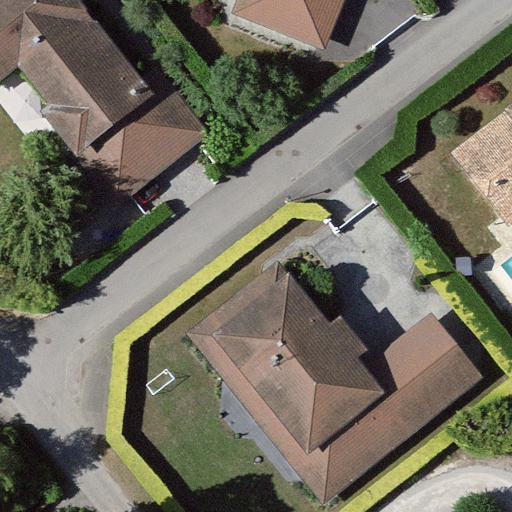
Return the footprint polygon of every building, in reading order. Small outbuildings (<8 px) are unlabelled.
[(57,115),(117,191),(193,132),(153,82),(137,94),(69,8),(63,0),(1,0),(0,1),(0,67),(19,53),(64,109),(57,115)] [(249,0),(241,22),(257,28),(268,0),(249,0)] [(268,0),(257,28),(316,52),(336,0),(268,0)] [(511,126),(471,158),(511,210),(511,126)] [(329,336),(278,272),(242,301),(253,316),(227,337),(255,370),(253,385),(272,408),(287,409),(321,452),(368,457),(393,437),(395,417),(416,419),(473,373),(433,323),(364,379),(348,358),(358,350),(340,328),(329,336)] [(329,489),(368,457),(321,452),(287,409),(272,408),(253,385),(255,370),(227,337),(253,316),(242,301),(202,334),(329,489)]
